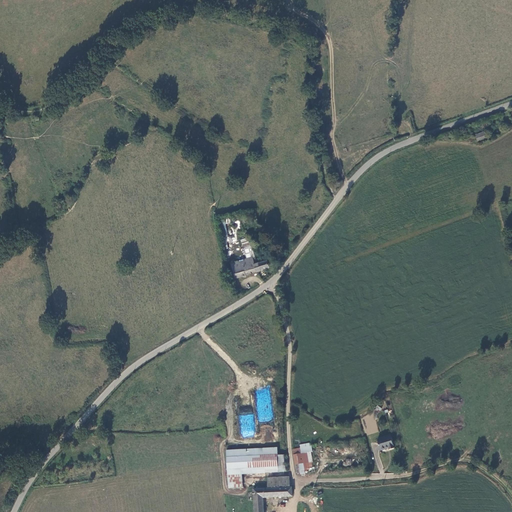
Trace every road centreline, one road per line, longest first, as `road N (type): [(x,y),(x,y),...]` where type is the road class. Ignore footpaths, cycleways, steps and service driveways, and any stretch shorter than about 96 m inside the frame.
road 1 (unclassified): [(14,511),(43,462),(117,380),(271,281),(373,160),(511,103)]
road 2 (track): [(511,496),(482,467),(455,459),(400,476),(294,486)]
road 3 (track): [(294,486),(287,329),(271,281)]
